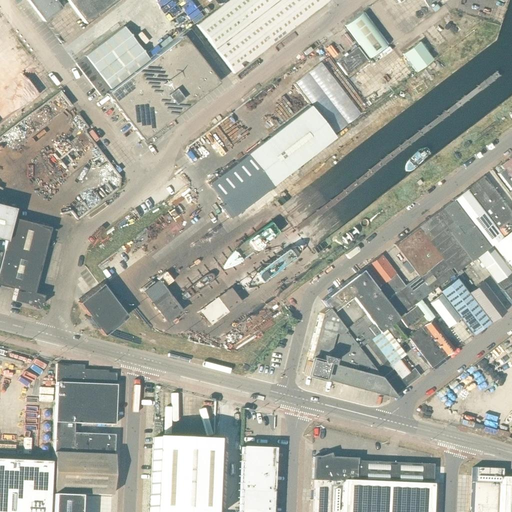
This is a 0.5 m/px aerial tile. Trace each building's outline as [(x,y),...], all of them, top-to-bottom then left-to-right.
[(25,0),(29,5),(42,21),(60,8),(55,2),(57,0),(65,0),(69,4),(83,23),(113,0),(25,0)] [(214,0),(190,0),(182,6),(194,22),(218,4),(214,0)] [(227,0),(195,25),(232,73),(320,5),(326,0),(227,0)] [(386,44),(362,12),(344,25),(368,58),(386,44)] [(122,26),(99,44),(84,56),(75,64),(86,78),(99,95),(109,88),(147,59),(122,26)] [(189,28),(165,47),(202,94),(218,82),(193,50),(201,44),(189,28)] [(418,41),(402,54),(415,71),(431,59),(418,41)] [(202,94),(165,47),(149,59),(175,92),(186,106),(202,94)] [(356,47),(336,63),(345,75),(366,59),(356,47)] [(186,106),(175,92),(149,59),(133,71),(141,81),(148,90),(155,100),(163,109),(170,119),(186,106)] [(319,62),(294,82),(333,133),(358,113),(319,62)] [(105,93),(112,102),(141,81),(133,71),(105,93)] [(112,102),(117,109),(120,112),(148,90),(141,81),(112,102)] [(127,121),(155,100),(148,90),(120,112),(127,121)] [(127,121),(134,131),(163,109),(155,100),(127,121)] [(332,136),(308,105),(245,154),(269,185),(302,160),(332,136)] [(141,140),(170,119),(163,109),(134,131),(141,140)] [(88,141),(81,131),(69,141),(76,150),(88,141)] [(511,155),(499,166),(511,182),(511,155)] [(193,189),(190,185),(184,177),(180,180),(177,175),(168,183),(180,198),(193,189)] [(511,213),(483,176),(465,189),(502,236),(511,227),(511,213)] [(465,190),(454,198),(441,208),(455,226),(448,231),(434,213),(417,226),(428,240),(441,257),(441,258),(449,268),(451,267),(455,272),(496,240),(501,236),(465,190)] [(0,239),(4,240),(11,216),(13,208),(0,204),(0,239)] [(4,240),(0,256),(0,284),(14,288),(11,300),(32,305),(32,307),(35,308),(41,305),(42,301),(40,300),(42,294),(32,292),(49,226),(11,216),(4,240)] [(428,240),(417,226),(398,240),(393,244),(417,276),(404,286),(380,254),(366,265),(360,270),(396,317),(436,286),(453,273),(449,268),(441,258),(441,257),(428,240)] [(511,305),(511,304),(511,229),(476,256),(500,289),(500,290),(511,305)] [(396,317),(360,270),(360,269),(320,300),(326,307),(347,335),(353,343),(357,347),(396,317)] [(488,322),(455,278),(438,291),(472,334),(488,322)] [(156,281),(142,292),(165,321),(179,310),(174,305),(176,304),(173,301),(172,302),(156,281)] [(491,320),(504,310),(482,281),(469,291),(491,320)] [(100,334),(104,331),(124,315),(100,283),(98,284),(75,301),(85,315),(84,315),(88,321),(93,328),(94,327),(100,334)] [(210,323),(227,310),(238,302),(235,297),(236,296),(233,293),(232,294),(229,289),(217,298),(200,310),(210,323)] [(427,300),(445,324),(456,316),(438,292),(427,300)] [(415,306),(399,318),(406,327),(422,315),(415,306)] [(318,312),(314,327),(347,335),(326,307),(318,312)] [(430,367),(454,349),(430,319),(407,337),(430,367)] [(404,338),(391,321),(383,328),(395,345),(404,338)] [(314,327),(311,338),(336,345),(347,348),(353,343),(347,335),(314,327)] [(319,378),(326,380),(327,380),(336,345),(311,338),(302,373),(319,378)] [(393,395),(419,376),(413,368),(410,370),(401,357),(390,365),(388,361),(371,339),(358,348),(393,395)] [(337,383),(342,384),(349,386),(358,350),(357,347),(353,343),(347,348),(337,383)] [(327,380),(331,381),(335,382),(337,383),(347,348),(336,345),(327,380)] [(349,386),(354,387),(359,388),(361,389),(368,362),(358,350),(349,386)] [(371,392),(376,373),(368,362),(361,389),(371,392)] [(55,364),(53,423),(113,425),(114,385),(112,385),(113,375),(104,375),(104,373),(80,372),(80,367),(68,367),(68,364),(55,364)] [(371,392),(377,393),(382,395),(391,397),(393,395),(376,373),(371,392)] [(497,426),(511,429),(511,403),(498,400),(495,414),(499,415),(497,426)] [(53,425),(52,453),(71,453),(72,434),(72,425),(53,425)] [(71,453),(111,455),(112,435),(72,434),(71,453)] [(149,511),(268,511),(269,508),(269,498),(270,492),(272,448),(239,447),(239,451),(239,452),(238,486),(236,511),(209,511),(213,440),(152,438),(149,511)] [(111,455),(71,453),(52,453),(50,493),(85,494),(110,495),(111,455)] [(428,511),(431,467),(431,465),(354,461),(354,459),(328,458),(327,455),(323,456),(318,458),(312,457),(311,480),(310,480),(310,487),(310,489),(309,501),(309,511),(428,511)] [(0,511),(44,511),(47,462),(0,459),(0,511)] [(500,469),(493,469),(471,467),(469,511),(511,511),(511,478),(500,478),(500,469)] [(75,511),(76,495),(49,494),(48,511),(75,511)]
